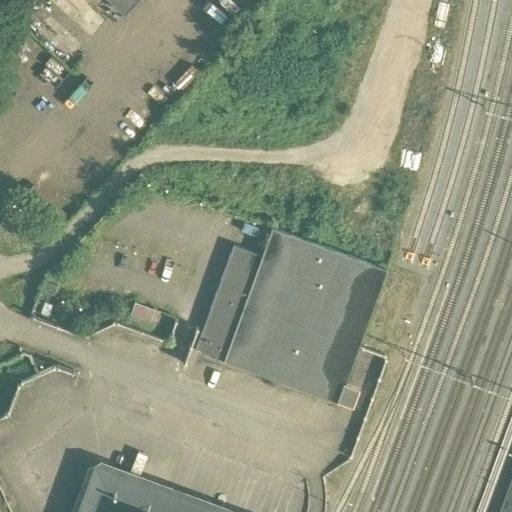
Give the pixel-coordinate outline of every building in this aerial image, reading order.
[(108,0),(124,14),(136,0),(108,0)] [(236,248),(207,332),(199,355),(339,405),(387,269),(274,229),(264,258),(236,248)] [(42,291),(53,295),(56,286),(45,282),(42,291)] [(176,320),(134,303),(126,325),(168,341),(176,320)] [(511,511),(511,478),(499,511),(511,511)]
